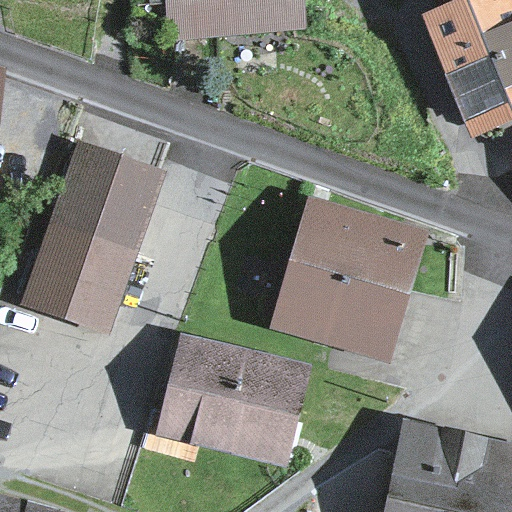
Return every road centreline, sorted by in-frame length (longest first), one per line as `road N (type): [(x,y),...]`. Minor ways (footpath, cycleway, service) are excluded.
road 1 (tertiary): [(511,235),(0,55)]
road 2 (unknown): [(0,459),(82,430),(112,399),(165,284),(213,132)]
